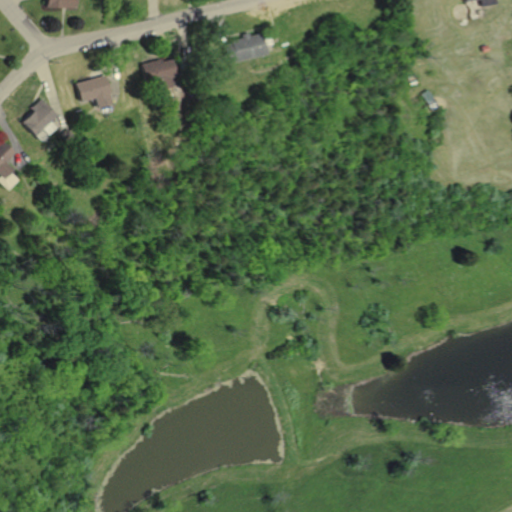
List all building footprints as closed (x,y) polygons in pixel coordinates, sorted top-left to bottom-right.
[(38,0),(38,5),(69,8),(69,0),(38,0)] [(217,45),(222,62),(257,52),(251,32),(241,35),(240,31),(232,33),(233,36),(223,38),(224,43),(217,45)] [(135,63),(140,83),(149,81),(152,91),(166,88),(163,77),(170,75),(166,59),(158,61),(157,57),(135,63)] [(67,82),(72,100),(86,97),(89,106),(104,102),(97,74),(67,82)] [(34,98),(23,108),(26,111),(14,122),(26,136),(50,114),(34,98)] [(0,143),(0,170),(3,167),(0,164),(0,159),(8,151),(0,143)]
